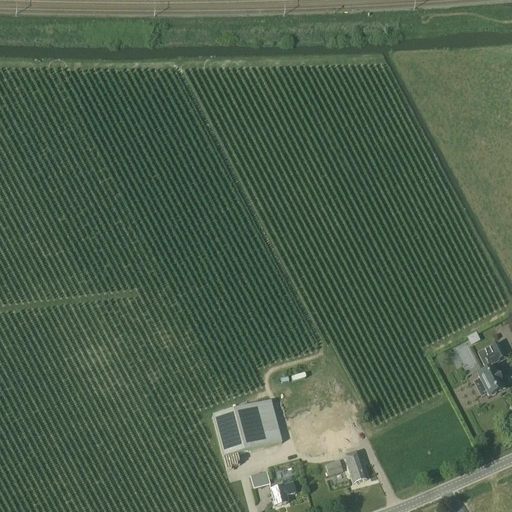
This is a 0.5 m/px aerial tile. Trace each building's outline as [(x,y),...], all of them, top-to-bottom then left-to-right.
[(475,335),(467,339),(471,346),(479,342),(475,335)] [(473,383),(481,399),(487,396),(489,399),(504,391),(493,370),(492,366),(505,359),(498,344),(477,355),(486,373),(478,378),(479,380),(473,383)] [(302,392),(305,405),(336,399),(334,386),(302,392)] [(212,418),(223,460),(281,444),(270,403),(212,418)] [(321,415),(333,454),(361,445),(355,426),(347,428),(344,420),(359,415),(355,405),(321,415)] [(288,425),(295,446),(319,438),(312,415),(294,420),(295,422),(288,425)] [(367,482),(359,459),(346,463),(354,486),(367,482)] [(328,473),(329,478),(343,473),(340,462),(320,468),(322,475),(328,473)] [(254,491),(269,487),(270,487),(267,473),(250,477),(254,491)] [(283,484),(270,487),(269,487),(275,508),(288,504),(287,498),(296,496),(293,485),(283,487),(283,484)]
